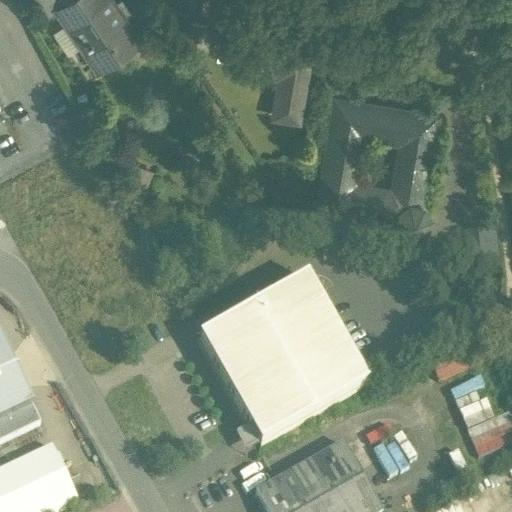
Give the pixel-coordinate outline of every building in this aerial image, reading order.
[(42,0),(51,13),(56,9),(56,8),(67,0),(42,0)] [(67,0),(56,8),(56,9),(69,28),(71,27),(81,42),(80,43),(97,68),(140,39),(123,14),(121,15),(113,2),(114,1),(113,0),(67,0)] [(210,25),(188,21),(183,50),(206,54),(210,25)] [(312,33),(288,29),(286,41),(242,34),(238,59),(281,66),(276,95),(301,100),(301,99),(312,33)] [(301,100),(276,95),(273,114),(300,119),(303,99),(301,99),(301,100)] [(419,205),(420,201),(422,201),(437,115),(336,98),(317,209),(394,222),(394,219),(398,220),(398,223),(405,232),(417,235),(427,227),(429,215),(422,205),(419,205)] [(493,233),(466,236),(471,272),(497,269),(493,233)] [(307,281),(200,342),(261,450),(368,389),(307,281)] [(0,343),(0,446),(40,428),(0,343)] [(379,511),(343,448),(255,498),(263,511),(379,511)]
